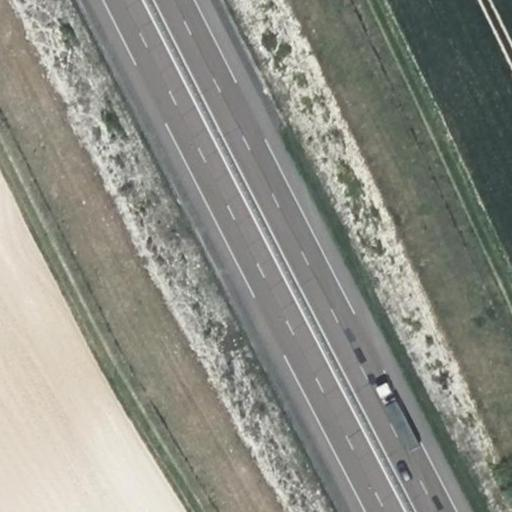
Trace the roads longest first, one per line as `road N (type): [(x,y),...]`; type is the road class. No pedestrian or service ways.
road 1 (motorway): [(127,0),(388,511)]
road 2 (motorway): [(442,511),(187,0)]
road 3 (track): [(0,154),(104,365),(197,511)]
road 4 (track): [(511,315),(367,0)]
